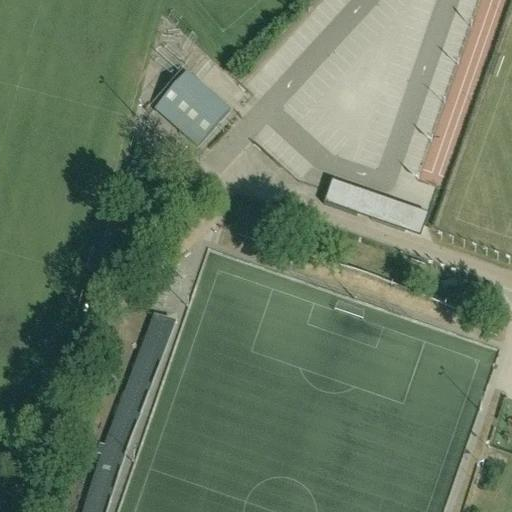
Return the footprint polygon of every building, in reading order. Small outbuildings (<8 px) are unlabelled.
[(160,104),(203,142),(229,114),(185,75),(160,104)] [(323,206),(405,234),(398,205),(331,182),(327,193),(323,206)] [(113,198),(110,210),(116,212),(119,199),(113,198)] [(98,254),(95,267),(102,269),(105,255),(98,254)] [(177,330),(152,320),(103,462),(85,511),(109,511),(124,469),(177,330)] [(29,451),(26,479),(42,481),(46,453),(29,451)]
